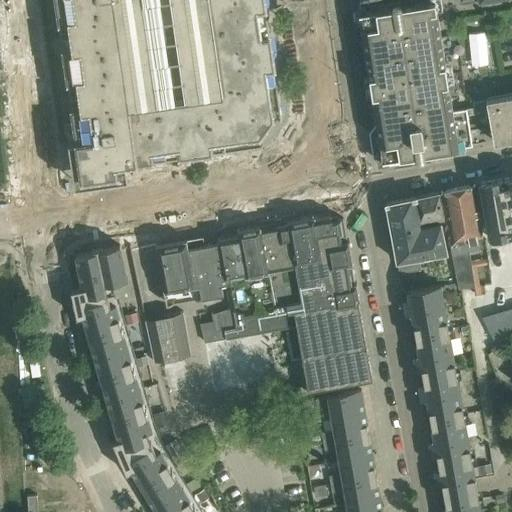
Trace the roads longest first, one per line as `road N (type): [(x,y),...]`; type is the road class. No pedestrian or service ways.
road 1 (residential): [(422,496),(365,187)]
road 2 (residential): [(116,511),(73,418),(36,218)]
road 3 (tertiary): [(36,218),(265,185),(295,174),(311,155)]
road 4 (tertiary): [(311,155),(323,114),(306,0)]
road 5 (residential): [(365,187),(511,162)]
